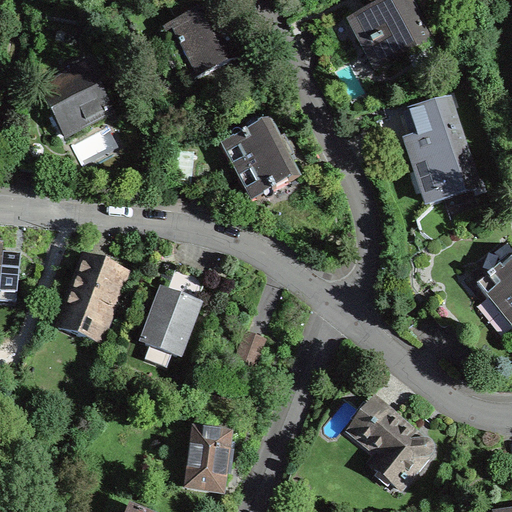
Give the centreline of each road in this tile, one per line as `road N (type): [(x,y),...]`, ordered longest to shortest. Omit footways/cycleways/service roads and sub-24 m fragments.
road 1 (residential): [(0,207),(181,221),(228,233),(349,306)]
road 2 (residential): [(349,306),(367,265),(365,203),(261,0)]
road 3 (residential): [(349,306),(317,323),(254,511)]
road 4 (residential): [(349,306),(460,408),(511,418)]
